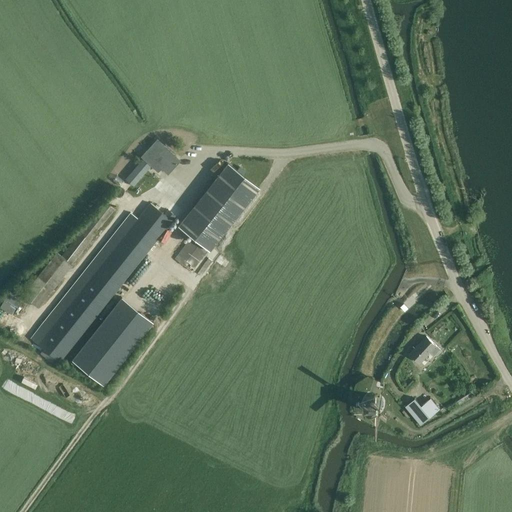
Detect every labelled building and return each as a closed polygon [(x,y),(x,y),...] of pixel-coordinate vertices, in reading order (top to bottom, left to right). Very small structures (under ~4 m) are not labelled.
[(164,148),(159,143),(148,155),(167,173),(179,160),(165,147),(164,148)] [(132,187),(151,165),(143,158),(124,180),(132,187)] [(209,249),(258,187),(231,165),(227,163),(178,225),(209,249)] [(72,264),(114,208),(104,201),(61,256),(55,252),(42,268),(22,295),(38,307),(58,281),(71,264),(72,264)] [(164,213),(150,202),(81,289),(37,344),(43,349),(39,353),(51,362),(54,357),(60,362),(103,307),(175,215),(167,209),(164,213)] [(130,211),(30,338),(37,344),(81,289),(113,248),(138,218),(130,211)] [(182,248),(174,259),(192,271),(206,250),(204,248),(189,238),(182,248)] [(103,384),(152,322),(121,297),(71,359),(103,384)] [(434,356),(441,349),(426,335),(410,353),(420,363),(430,352),(434,356)] [(461,398),(458,400),(460,404),(463,402),(464,402),(473,396),(470,392),(461,398)] [(374,413),(376,413),(379,412),(381,410),(382,408),(383,405),(383,402),(382,400),(380,398),(378,396),(376,395),(373,394),(371,394),(368,395),(366,397),(365,399),(364,401),(364,403),(364,406),(364,408),(366,410),(367,411),(369,413),(372,413),(374,413)] [(415,398),(405,406),(421,424),(439,408),(430,398),(421,405),(415,398)]
